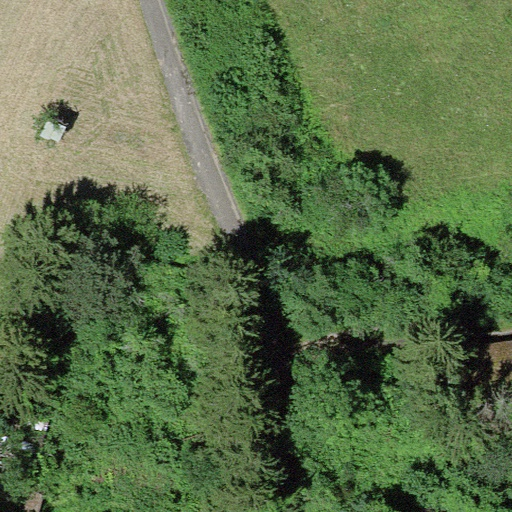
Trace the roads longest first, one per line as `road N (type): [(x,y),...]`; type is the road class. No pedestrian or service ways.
road 1 (track): [(284,459),(263,332),(148,0)]
road 2 (track): [(268,362),(511,327)]
